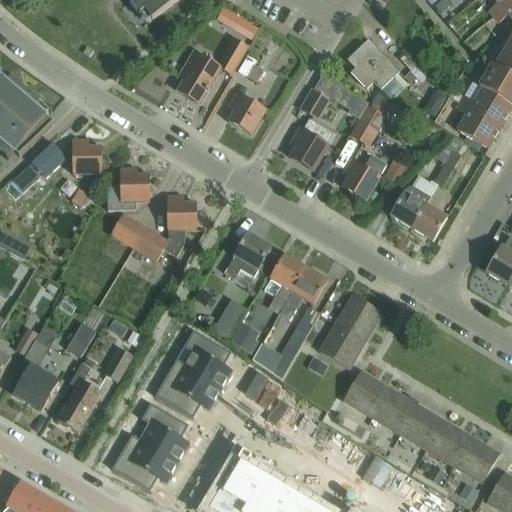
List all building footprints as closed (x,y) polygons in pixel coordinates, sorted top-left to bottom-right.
[(126,0),(140,16),(144,12),(152,21),(178,0),(126,0)] [(511,1),(511,0),(494,0),(498,4),(489,12),(494,18),(511,1)] [(511,20),(511,1),(494,18),(499,24),(508,16),(511,20)] [(259,61),(270,42),(259,36),(248,55),(259,61)] [(231,77),(248,48),(234,40),(218,67),(222,69),(221,71),(231,77)] [(380,91),(399,73),(368,40),(347,61),(355,70),(351,74),(365,89),(372,83),(380,91)] [(511,43),(510,42),(495,68),(511,78),(511,43)] [(276,49),(262,62),(272,73),(286,60),(276,49)] [(200,106),(221,71),(222,69),(218,67),(194,53),(178,78),(183,82),(177,92),(200,106)] [(410,84),(422,72),(409,58),(403,64),(411,72),(404,78),(410,84)] [(495,68),(492,66),(479,87),(482,89),(483,89),(511,106),(511,78),(495,68)] [(256,83),(263,72),(255,67),(247,78),(256,83)] [(314,91),(313,92),(329,102),(329,103),(334,106),(336,103),(343,91),(321,78),(314,91)] [(0,154),(8,161),(14,153),(18,156),(19,155),(20,156),(42,135),(54,124),(53,123),(52,124),(44,118),(49,113),(50,114),(51,113),(50,113),(11,79),(6,85),(0,79),(0,154)] [(501,128),(511,110),(511,106),(483,89),(482,89),(474,103),(464,97),(460,104),(501,128)] [(312,91),(301,110),(318,120),(329,103),(329,102),(313,92),(312,91)] [(437,92),(432,100),(442,107),(447,98),(437,92)] [(384,117),(392,105),(377,93),(369,108),(367,107),(349,137),(370,149),(387,119),(384,117)] [(251,136),(266,111),(237,95),(229,109),(234,112),(228,123),(251,136)] [(449,99),(444,107),(454,113),(456,111),(459,105),(449,99)] [(466,117),(457,132),(488,150),(501,128),(460,104),(459,105),(456,111),(466,117)] [(386,137),(402,144),(407,132),(392,125),(386,137)] [(318,142),(299,131),(290,145),(296,148),(290,159),(313,172),(326,150),(337,157),(341,151),(330,144),(333,140),(323,134),(318,142)] [(452,152),(461,157),(468,146),(453,137),(432,157),(445,164),(452,152)] [(89,148),(89,142),(72,142),(72,175),(102,176),(101,148),(89,148)] [(43,175),(46,178),(66,159),(52,144),(31,164),(43,175)] [(452,173),(461,157),(452,152),(445,164),(443,168),(452,173)] [(381,174),(386,165),(371,156),(363,169),(351,162),(343,175),(349,178),(343,189),(365,202),(381,174)] [(21,196),(43,175),(31,164),(10,184),(21,196)] [(442,189),(443,188),(452,173),(443,168),(433,184),(442,189)] [(137,176),(136,170),(120,170),(120,187),(107,187),(107,212),(135,212),(135,203),(149,204),(149,196),(149,176),(137,176)] [(390,217),(412,230),(425,207),(430,199),(411,187),(407,189),(390,217)] [(80,210),(88,197),(78,191),(71,203),(80,210)] [(196,233),(196,232),(196,204),(183,204),(184,198),(167,198),(167,218),(167,232),(168,232),(168,243),(146,229),(135,250),(155,262),(163,250),(176,258),(183,247),(184,233),(196,233)] [(433,243),(447,219),(425,207),(412,230),(433,243)] [(135,250),(146,229),(123,215),(110,235),(135,250)] [(1,233),(0,234),(0,249),(21,261),(28,248),(1,233)] [(234,257),(224,275),(234,281),(240,271),(254,279),(258,271),(266,276),(277,257),(269,253),(271,249),(247,235),(234,257)] [(510,288),(511,284),(511,253),(502,248),(486,274),(510,288)] [(270,282),(264,292),(274,298),(268,309),(279,315),(285,305),(306,270),(285,257),(274,274),(270,282)] [(313,306),(327,282),(306,270),(285,305),(279,315),(289,321),(302,299),(313,306)] [(382,315),(352,297),(336,325),(365,343),(366,342),(365,342),(374,327),(371,326),(378,314),(381,316),(382,315)] [(271,373),(282,380),(319,315),(308,309),(271,373)] [(54,346),(66,318),(52,312),(40,340),(54,346)] [(81,325),(66,350),(80,359),(95,333),(81,325)] [(365,343),(336,325),(320,353),(349,371),(349,370),(349,369),(358,355),(355,353),(362,341),(365,343)] [(25,358),(32,345),(38,336),(28,330),(15,352),(25,358)] [(193,351),(182,370),(220,393),(231,373),(223,368),(231,355),(193,333),(185,346),(193,351)] [(41,413),(52,394),(59,382),(37,369),(49,350),(35,342),(17,373),(25,378),(13,397),(41,413)] [(117,384),(132,357),(119,350),(104,376),(117,384)] [(0,355),(0,378),(6,368),(10,361),(0,355)] [(78,435),(92,411),(91,410),(100,394),(82,383),(90,370),(81,365),(69,385),(77,389),(57,423),(78,435)] [(162,385),(155,398),(192,421),(200,407),(208,412),(220,393),(182,370),(170,390),(162,385)] [(372,384),(360,377),(362,374),(361,373),(342,404),(370,420),(389,389),(388,389),(388,390),(374,381),(372,384)] [(151,391),(141,385),(137,392),(147,398),(151,391)] [(399,400),(388,393),(389,390),(389,389),(370,420),(398,437),(415,409),(419,403),(409,397),(407,401),(401,397),(399,400)] [(264,420),(272,401),(260,396),(251,415),(264,420)] [(150,424),(139,443),(177,466),(188,446),(180,441),(188,428),(150,406),(142,419),(150,424)] [(427,416),(415,409),(398,437),(426,453),(444,422),(443,422),(428,414),(427,416)] [(454,433),(443,426),(444,423),(444,422),(426,453),(454,469),(470,442),(472,439),(471,438),(471,439),(456,430),(454,433)] [(482,449),(470,442),(454,469),(482,486),(489,473),(499,455),(498,455),(483,447),(482,449)] [(119,458),(112,471),(149,494),(157,480),(165,485),(177,466),(139,443),(127,463),(119,458)] [(250,453),(217,510),(220,511),(322,511),(253,471),(260,459),(250,453)] [(438,486),(445,474),(434,468),(427,479),(438,486)] [(511,511),(511,483),(504,478),(505,475),(504,475),(494,492),(486,505),(497,511),(511,511)] [(42,511),(49,501),(22,485),(11,502),(5,511),(42,511)] [(67,511),(49,501),(42,511),(67,511)]
